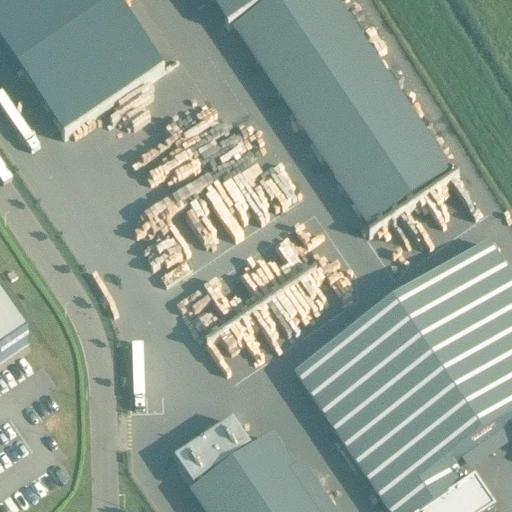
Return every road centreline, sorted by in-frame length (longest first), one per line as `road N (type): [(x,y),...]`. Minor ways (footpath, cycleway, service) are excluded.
road 1 (unknown): [(260,397),(199,390),(174,374),(0,91)]
road 2 (unknown): [(195,0),(347,224),(368,278),(358,314)]
road 3 (unclassified): [(101,511),(105,405),(97,349),(78,304),(0,189)]
road 4 (unknown): [(352,511),(282,403),(260,397)]
road 5 (unknown): [(358,314),(260,397)]
